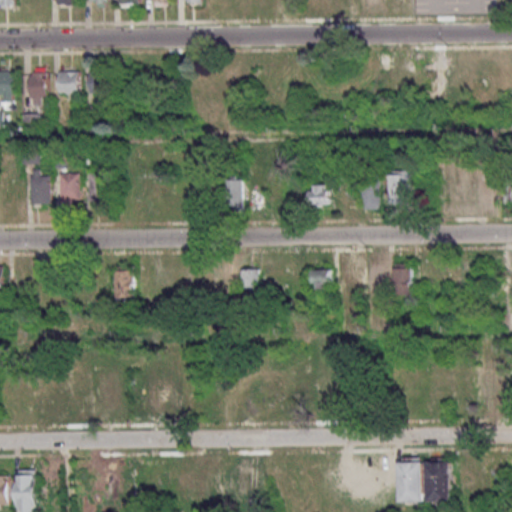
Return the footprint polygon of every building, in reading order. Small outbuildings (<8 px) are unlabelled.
[(418,61),(418,95),(436,95),(436,61),(418,61)] [(32,97),(49,97),(49,67),(32,67),(32,97)] [(8,107),(18,107),(18,70),(0,69),(0,99),(8,99),(8,107)] [(80,70),(61,70),(61,93),(80,94),(80,70)] [(92,92),(111,92),(111,74),(92,74),(92,92)] [(454,167),(454,187),(473,187),(473,167),(454,167)] [(34,203),(53,203),(53,169),(34,169),(34,203)] [(411,170),(392,170),(392,203),(411,203),(411,170)] [(81,172),(62,172),(62,202),(81,202),(81,172)] [(109,172),(91,172),(91,202),(109,202),(109,172)] [(500,175),(481,175),(482,207),(500,207),(500,175)] [(227,179),(227,211),(244,211),(244,179),(227,179)] [(331,184),(312,184),(312,205),(331,205),(331,184)] [(383,209),(383,185),(365,185),(365,209),(383,209)] [(302,295),(302,263),(284,263),(284,295),(302,295)] [(413,263),(395,263),(395,294),(413,294),(413,263)] [(222,264),(222,287),(240,287),(240,264),(222,264)] [(136,298),(136,265),(119,265),(119,298),(136,298)] [(95,266),(95,298),(114,298),(114,266),(95,266)] [(361,288),(361,266),(342,266),(342,288),(361,288)] [(385,267),(367,267),(367,294),(385,294),(385,267)] [(243,291),(261,291),(261,268),(243,268),(243,291)] [(333,269),(314,269),(314,288),(333,288),(333,269)] [(481,372),(481,395),(498,395),(498,372),(481,372)] [(155,413),(174,413),(174,377),(155,377),(155,413)] [(338,380),(320,380),(320,399),(338,399),(338,380)] [(481,456),(457,456),(457,488),(481,488),(481,456)] [(401,502),(425,502),(425,457),(401,457),(401,502)] [(453,501),(453,458),(429,458),(429,501),(453,501)] [(253,498),(253,466),(237,466),(237,498),(253,498)] [(311,467),(290,467),(290,494),(311,494),(311,467)] [(180,493),(194,493),(194,468),(180,468),(180,493)] [(39,511),(40,469),(18,469),(17,511),(39,511)] [(43,509),(62,509),(62,469),(43,469),(43,509)] [(122,473),(101,473),(101,498),(122,498),(122,473)] [(0,503),(11,504),(11,476),(0,475),(0,503)]
